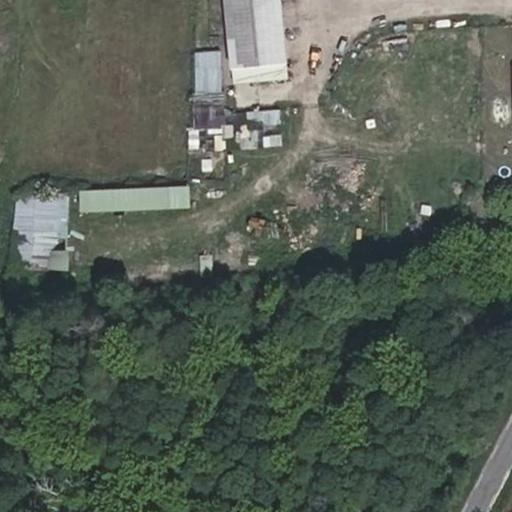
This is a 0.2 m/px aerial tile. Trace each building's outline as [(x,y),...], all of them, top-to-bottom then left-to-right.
[(288,63),(281,0),(227,0),(234,69),(288,63)] [(198,91),(226,91),(226,49),(199,48),(198,91)] [(230,101),(197,101),(197,126),(230,126),(230,101)] [(89,186),(89,208),(174,208),(174,187),(89,186)] [(14,267),(75,271),(80,196),(19,192),(14,267)]
